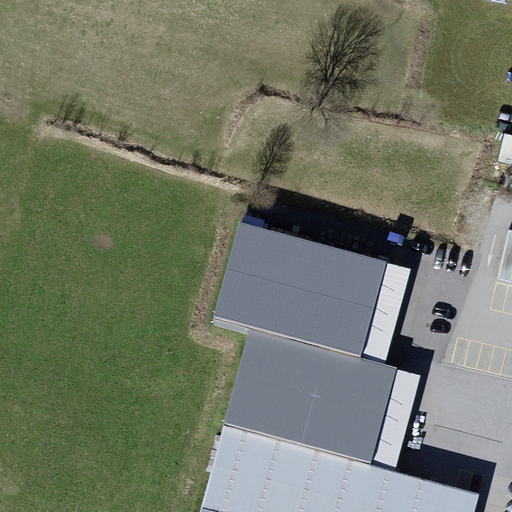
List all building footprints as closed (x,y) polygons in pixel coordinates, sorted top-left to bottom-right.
[(249,330),(361,361),(386,263),(241,225),(214,321),(249,330)] [(511,228),(507,228),(495,277),(511,280),(511,228)] [(411,270),(386,263),(361,361),(384,367),(411,270)] [(223,427),(372,466),(396,371),(384,367),(361,361),(249,330),(223,427)] [(421,377),(396,371),(372,466),(395,473),(421,377)] [(372,466),(223,427),(199,511),(474,511),(479,496),(395,473),(372,466)]
